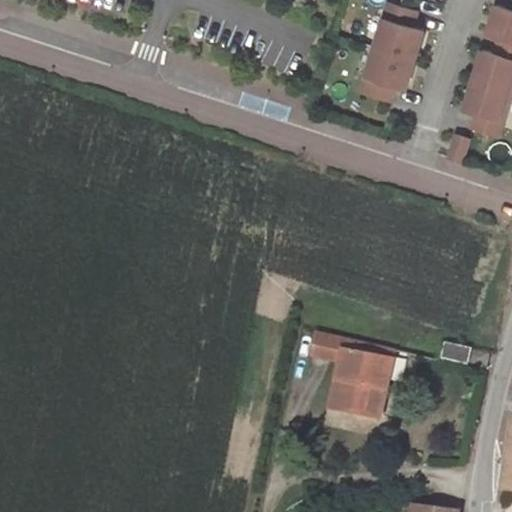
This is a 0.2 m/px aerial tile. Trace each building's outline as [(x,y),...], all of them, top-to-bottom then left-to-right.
[(501,37),(511,40),(511,0),(510,7),(498,3),(489,33),(501,37)] [(390,1),(376,46),(416,58),(426,29),(414,25),(418,10),(390,1)] [(484,48),(476,75),(511,86),(511,40),(501,37),(496,52),(484,48)] [(376,46),(362,90),(390,99),(395,84),(407,88),(416,58),(376,46)] [(477,111),(473,126),(498,134),(511,91),(511,86),(476,75),(466,107),(477,111)] [(469,137),(457,133),(450,157),(462,161),(469,137)] [(397,349),(347,338),(331,407),(381,417),(397,349)] [(447,344),(444,360),(471,366),(474,350),(447,344)]
